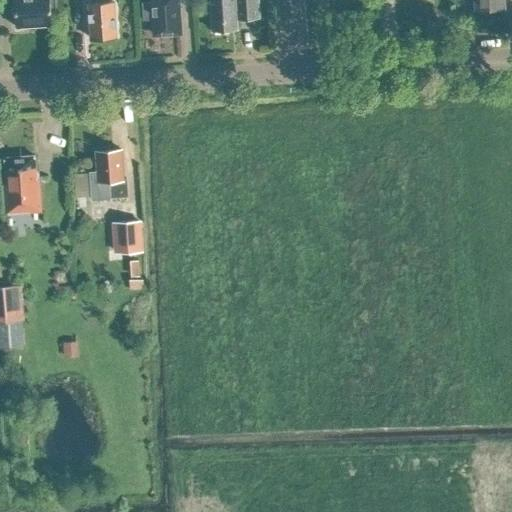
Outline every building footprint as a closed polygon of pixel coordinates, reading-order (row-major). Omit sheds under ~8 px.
[(13,0),(16,25),(51,23),(50,7),(57,6),(56,0),(13,0)] [(90,37),(116,35),(113,0),(92,0),(93,1),(88,1),(90,37)] [(150,0),(150,1),(142,1),(143,18),(151,18),(154,18),(155,32),(157,32),(157,35),(168,34),(168,32),(179,31),(178,17),(180,16),(179,0),(150,0)] [(209,0),(212,29),(237,27),(236,18),(259,16),(258,0),(209,0)] [(123,177),(121,148),(95,150),(97,169),(89,170),(91,198),(109,197),(109,196),(127,195),(126,177),(123,177)] [(36,176),(34,154),(4,156),(5,178),(3,178),(6,214),(42,211),(39,176),(36,176)] [(111,247),(124,246),(137,245),(135,220),(110,222),(111,247)] [(143,279),(127,279),(128,290),(143,290),(143,279)] [(0,321),(14,320),(11,284),(0,285),(0,321)] [(78,355),(77,339),(62,340),(64,356),(78,355)]
